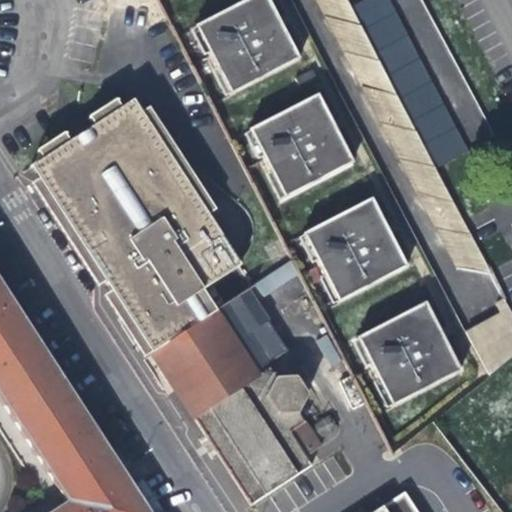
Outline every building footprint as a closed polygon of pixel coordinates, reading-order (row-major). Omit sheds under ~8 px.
[(257,0),(198,31),(232,97),(298,63),(282,32),(265,0),(257,0)] [(314,0),(458,274),(492,279),(487,271),(435,171),(351,10),(346,0),(314,0)] [(382,0),(370,0),(351,10),(435,171),(464,155),(382,0)] [(102,296),(143,359),(150,354),(215,312),(201,290),(239,266),(206,216),(215,210),(148,109),(127,122),(114,101),(87,118),(93,126),(68,142),(63,134),(36,151),(50,172),(30,185),(97,288),(104,283),(110,291),(102,296)] [(251,136),(286,202),(352,167),(337,138),(317,101),(251,136)] [(306,240),(341,306),(407,272),(392,243),(372,206),(306,240)] [(292,262),(268,278),(274,288),(299,272),(292,262)] [(0,511),(147,511),(0,286),(0,511)] [(253,291),(143,359),(246,511),(254,511),(314,472),(309,465),(338,449),(319,424),(296,438),(283,413),(304,410),(311,392),(302,374),(278,373),(269,394),(245,341),(272,324),(253,291)] [(511,359),(511,318),(506,306),(497,310),(501,320),(466,339),(487,379),(511,359)] [(361,344),(396,410),(462,375),(444,342),(427,309),(361,344)] [(425,511),(412,490),(378,511),(425,511)]
